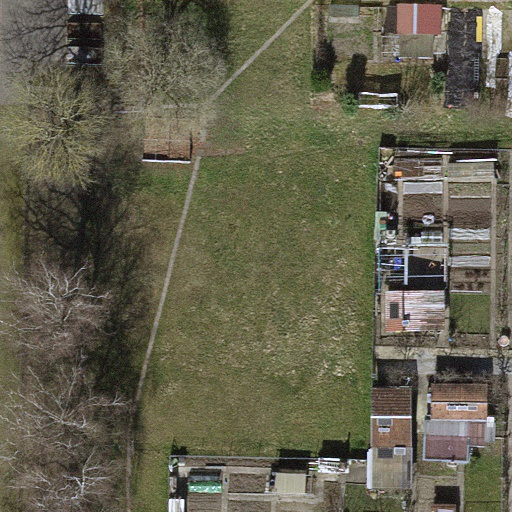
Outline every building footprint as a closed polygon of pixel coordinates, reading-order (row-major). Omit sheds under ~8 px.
[(440,9),(398,9),(398,32),(441,32),(440,9)] [(446,292),(386,291),(387,333),(446,331),(446,292)] [(487,385),(431,385),(432,416),(433,420),(487,421),(487,385)] [(413,390),(370,390),(369,449),(413,450),(413,390)] [(487,421),(433,420),(432,416),(424,416),(423,463),(470,465),(470,448),(487,448),(487,421)] [(413,450),(369,449),(368,490),(413,490),(413,476),(413,450)]
